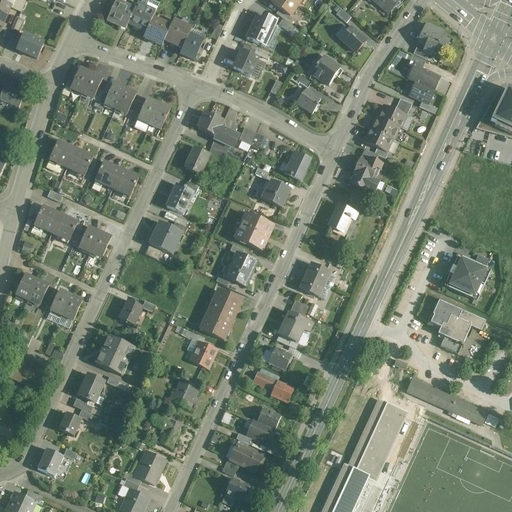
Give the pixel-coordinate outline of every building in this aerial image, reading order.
[(26,2),(21,0),(15,0),(12,10),(20,14),(26,2)] [(159,5),(148,0),(142,0),(140,7),(137,5),(135,11),(128,25),(146,34),(152,22),(153,19),(159,5)] [(297,8),(286,0),(275,0),(272,6),(279,11),(290,18),(297,8)] [(400,0),(371,0),(371,1),(372,1),(378,7),(380,5),(390,13),(400,0)] [(10,6),(0,1),(0,27),(1,28),(10,6)] [(135,11),(116,3),(107,23),(125,31),(128,25),(135,11)] [(290,18),(279,11),(276,16),(283,20),(291,26),(294,21),(290,18)] [(351,19),(341,11),(336,16),(346,25),(351,19)] [(265,18),(263,22),(256,19),(247,40),(265,49),(277,23),(265,18)] [(24,23),(18,20),(13,31),(19,34),(24,23)] [(291,26),(283,20),(279,26),(291,35),(295,29),(291,26)] [(169,30),(152,22),(146,34),(143,39),(162,47),(164,42),(170,30),(169,30)] [(192,30),(173,22),(171,28),(170,27),(169,30),(170,30),(164,42),(182,50),(188,38),(192,30)] [(443,34),(426,25),(418,42),(426,45),(424,51),(425,51),(426,49),(441,57),(441,59),(450,42),(441,38),(443,34)] [(222,31),(216,28),(211,39),(217,42),(222,31)] [(366,43),(351,29),(340,41),(356,55),(366,43)] [(44,45),(24,36),(17,52),(36,61),(44,45)] [(202,44),(188,38),(182,50),(180,56),(194,62),(202,44)] [(255,52),(244,47),(241,53),(252,58),(255,52)] [(429,56),(416,50),(413,56),(426,62),(429,56)] [(241,53),(233,70),(250,78),(258,61),(252,58),(241,53)] [(426,62),(413,56),(410,62),(423,68),(426,62)] [(340,70),(324,59),(312,75),(328,86),(329,87),(335,79),(334,78),(340,70)] [(441,79),(422,70),(423,68),(410,62),(408,67),(411,69),(406,80),(415,84),(434,93),(441,79)] [(80,70),(71,91),(82,96),(91,76),(80,70)] [(103,81),(91,76),(82,96),(93,101),(98,91),(103,81)] [(311,84),(300,77),(296,82),(307,90),(311,84)] [(434,93),(415,84),(409,97),(422,103),(428,106),(434,93)] [(125,91),(113,86),(109,96),(104,106),(115,111),(125,91)] [(25,95),(5,87),(0,99),(0,102),(18,111),(25,95)] [(511,91),(507,89),(505,92),(503,91),(500,91),(497,94),(476,131),(511,140),(511,91)] [(103,94),(98,91),(93,101),(99,104),(103,94)] [(136,96),(125,91),(115,111),(127,116),(129,112),(134,101),(136,96)] [(321,102),(306,92),(296,105),(312,116),(318,108),(317,107),(321,102)] [(109,96),(103,94),(99,104),(104,106),(109,96)] [(139,103),(134,101),(129,112),(134,114),(139,103)] [(158,106),(147,101),(145,106),(140,117),(138,121),(149,126),(158,106)] [(412,106),(400,101),(397,107),(409,112),(412,106)] [(139,103),(134,114),(140,117),(145,106),(139,103)] [(428,106),(422,103),(419,109),(428,113),(431,108),(428,106)] [(170,111),(158,106),(149,126),(160,131),(170,111)] [(395,112),(384,107),(378,120),(399,129),(399,130),(400,130),(406,118),(406,117),(395,112)] [(409,112),(397,107),(395,112),(406,117),(406,118),(409,112)] [(224,122),(205,114),(198,131),(216,139),(220,129),(224,122)] [(399,129),(378,120),(377,119),(371,132),(392,142),(391,142),(393,143),(399,130),(399,129)] [(239,138),(220,129),(216,139),(215,141),(230,148),(233,150),(239,138)] [(257,135),(244,130),(239,142),(251,148),(257,135)] [(392,142),(371,132),(370,131),(364,144),(377,150),(386,154),(391,142),(392,142)] [(264,139),(257,135),(251,148),(258,151),(264,139)] [(230,148),(215,141),(212,148),(213,149),(226,155),(230,148)] [(76,151),(58,143),(50,162),(67,170),(76,151)] [(210,156),(195,149),(185,170),(194,174),(195,172),(201,175),(210,157),(210,156)] [(226,155),(213,149),(210,156),(210,157),(223,163),(227,155),(226,155)] [(386,154),(377,150),(374,156),(378,157),(378,158),(385,161),(388,155),(386,154)] [(93,159),(76,151),(67,170),(84,178),(93,159)] [(374,156),(365,152),(361,161),(360,160),(354,175),(362,179),(363,177),(372,181),(377,168),(374,167),(378,158),(378,157),(374,156)] [(311,162),(295,154),(285,175),(301,183),(311,162)] [(121,172),(104,164),(95,183),(113,191),(121,172)] [(271,176),(260,171),(257,177),(269,182),(271,176)] [(139,180),(121,172),(113,191),(130,199),(139,180)] [(362,192),(374,197),(380,185),(372,181),(363,177),(362,179),(354,175),(349,186),(362,192)] [(291,192),(272,183),(267,194),(265,193),(261,201),(282,211),(286,203),(291,192)] [(199,189),(189,184),(186,190),(185,190),(184,191),(193,195),(195,196),(199,189)] [(362,192),(349,186),(346,191),(354,195),(359,197),(362,192)] [(184,191),(177,187),(167,208),(183,216),(193,195),(184,191)] [(63,198),(50,192),(47,199),(60,204),(63,198)] [(351,202),(362,207),(365,200),(359,197),(354,195),(351,202)] [(362,207),(351,202),(347,211),(358,216),(362,207)] [(347,211),(339,207),(328,229),(347,238),(358,216),(347,211)] [(60,216),(43,208),(34,227),(52,235),(60,216)] [(274,227),(246,215),(235,240),(262,252),(274,227)] [(78,224),(60,216),(52,235),(69,243),(78,224)] [(172,230),(160,224),(154,237),(155,237),(151,246),(151,247),(162,252),(169,256),(175,243),(178,244),(182,235),(182,234),(172,230)] [(188,230),(175,224),(172,230),(182,234),(182,235),(185,236),(188,230)] [(100,234),(88,229),(79,250),(90,255),(100,234)] [(111,239),(100,234),(90,255),(102,260),(111,239)] [(162,252),(151,247),(151,246),(150,246),(145,256),(158,262),(162,252)] [(243,251),(234,247),(233,246),(230,253),(236,256),(237,255),(241,257),(244,251),(243,251)] [(241,257),(237,255),(236,256),(231,268),(232,269),(227,280),(226,279),(225,279),(225,280),(230,282),(246,289),(257,264),(241,257)] [(489,261),(478,256),(475,262),(486,267),(489,261)] [(458,257),(444,288),(477,303),(491,272),(458,257)] [(330,274),(311,265),(305,278),(320,285),(324,278),(327,279),(330,274)] [(25,276),(16,297),(28,302),(37,282),(25,276)] [(225,279),(219,276),(216,283),(227,288),(230,282),(225,280),(225,279)] [(320,285),(305,278),(300,291),(318,300),(321,295),(317,293),(320,285)] [(49,287),(37,282),(28,302),(39,308),(49,287)] [(209,312),(233,322),(237,315),(240,314),(239,310),(242,302),(218,291),(209,312)] [(71,297),(60,292),(50,313),(62,318),(71,297)] [(82,302),(71,297),(62,318),(73,323),(82,302)] [(485,323),(438,301),(427,325),(440,331),(437,336),(444,339),(439,349),(458,357),(471,328),(481,333),(485,323)] [(142,309),(128,302),(120,321),(134,328),(142,310),(142,309)] [(308,308),(295,302),(292,308),(306,315),(308,308)] [(142,309),(142,310),(153,315),(156,308),(145,303),(142,309)] [(306,315),(292,308),(289,314),(303,321),(306,315)] [(233,322),(209,312),(200,331),(224,342),(228,335),(231,333),(230,330),(233,322)] [(289,314),(285,323),(286,323),(280,337),(280,338),(291,343),(295,345),(301,331),(308,334),(312,325),(289,314)] [(198,337),(187,332),(184,338),(195,343),(195,342),(198,337)] [(291,343),(280,338),(280,337),(279,337),(276,343),(288,348),(291,343)] [(134,350),(109,338),(96,366),(121,378),(134,350)] [(217,352),(199,344),(191,363),(208,371),(217,352)] [(292,357),(275,350),(272,349),(270,353),(273,355),(268,365),(285,373),(288,364),(290,365),(292,359),(291,358),(292,357)] [(12,354),(7,365),(13,368),(18,357),(12,354)] [(18,357),(13,368),(14,368),(18,370),(23,359),(18,357)] [(29,362),(23,359),(18,370),(19,371),(24,373),(29,362)] [(34,364),(29,362),(24,373),(29,375),(34,364)] [(40,366),(34,364),(29,375),(30,375),(35,378),(40,366)] [(13,368),(7,365),(2,376),(9,379),(14,368),(13,368)] [(40,366),(35,378),(40,380),(45,369),(40,366)] [(18,370),(14,368),(9,379),(14,382),(19,371),(18,370)] [(45,369),(40,380),(45,383),(51,371),(45,369)] [(24,373),(19,371),(14,382),(19,384),(24,373)] [(24,373),(19,384),(24,386),(30,375),(29,375),(24,373)] [(35,378),(30,375),(24,386),(30,389),(35,378)] [(87,376),(78,397),(87,402),(89,403),(95,405),(105,384),(87,376)] [(293,391),(277,384),(262,377),(259,384),(274,391),(271,397),(287,405),(293,391)] [(40,380),(35,378),(30,389),(35,391),(40,380)] [(119,383),(109,379),(106,385),(117,389),(119,383)] [(45,383),(40,380),(35,391),(40,394),(45,383)] [(487,415),(412,381),(406,393),(482,427),(487,415)] [(199,390),(183,382),(173,404),(189,412),(199,390)] [(403,416),(409,402),(389,394),(383,408),(403,416)] [(93,409),(76,401),(73,408),(83,413),(90,416),(93,409)] [(281,418),(263,410),(257,424),(274,432),(275,432),(281,418)] [(90,416),(83,413),(80,419),(90,424),(93,417),(90,416)] [(223,424),(232,426),(235,416),(225,414),(223,424)] [(81,422),(67,415),(59,432),(66,435),(73,439),(81,422)] [(484,424),(495,429),(499,420),(489,415),(484,424)] [(182,427),(170,422),(156,416),(151,425),(165,432),(160,444),(172,450),(182,427)] [(180,425),(182,421),(170,416),(169,420),(180,425)] [(257,424),(253,422),(247,437),(267,446),(274,432),(257,424)] [(251,441),(238,435),(236,441),(249,447),(251,441)] [(156,444),(145,439),(142,445),(153,450),(156,444)] [(252,455),(239,449),(232,462),(232,463),(239,466),(256,474),(259,467),(260,468),(264,461),(262,460),(262,459),(255,456),(256,454),(253,453),(252,455)] [(77,456),(67,451),(64,457),(74,462),(77,456)] [(47,452),(38,471),(54,478),(63,459),(47,452)] [(166,462),(147,453),(135,478),(138,479),(137,480),(142,482),(154,488),(166,462)] [(232,462),(228,460),(225,466),(237,472),(239,466),(232,463),(232,462)] [(237,472),(225,466),(222,473),(233,479),(237,472)] [(135,478),(129,475),(126,481),(139,487),(142,482),(137,480),(138,479),(135,478)] [(249,488),(232,480),(232,481),(229,480),(227,484),(230,485),(225,496),(226,496),(222,504),(231,509),(235,500),(241,503),(245,495),(247,496),(249,490),(248,489),(249,488)] [(139,487),(126,481),(123,488),(130,492),(131,491),(136,494),(139,487)] [(136,494),(131,491),(130,492),(120,511),(142,511),(149,499),(136,494)] [(42,499),(28,492),(25,498),(37,504),(36,504),(39,505),(42,499)] [(25,498),(15,494),(7,510),(12,511),(32,511),(36,504),(37,504),(25,498)]
